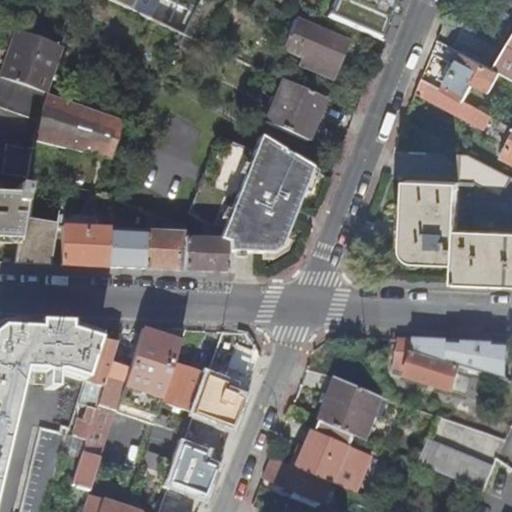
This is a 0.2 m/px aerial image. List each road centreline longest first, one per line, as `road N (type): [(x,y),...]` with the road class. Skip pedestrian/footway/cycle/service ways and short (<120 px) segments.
road 1 (residential): [(427,0),(302,308)]
road 2 (tertiary): [(0,296),(302,308)]
road 3 (residential): [(302,308),(219,511)]
road 4 (tertiary): [(302,308),(511,318)]
